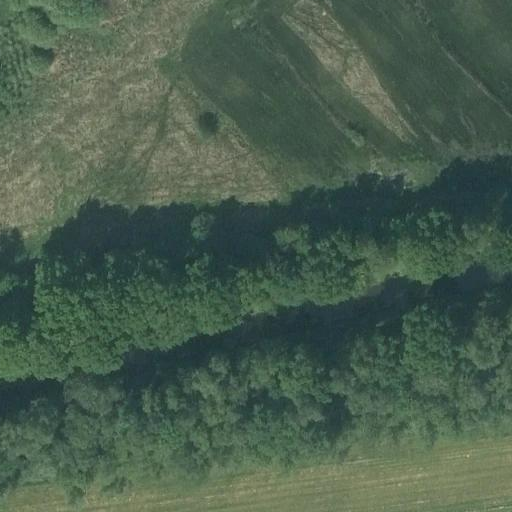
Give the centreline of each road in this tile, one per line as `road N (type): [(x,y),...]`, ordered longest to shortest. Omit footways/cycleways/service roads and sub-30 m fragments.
road 1 (track): [(511,250),(423,263),(113,347),(0,362)]
road 2 (track): [(511,295),(379,320)]
